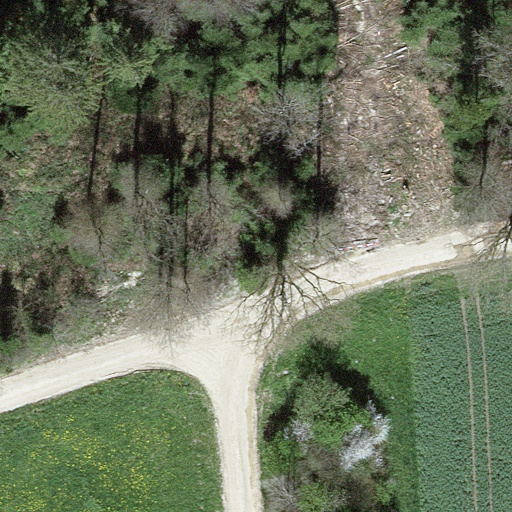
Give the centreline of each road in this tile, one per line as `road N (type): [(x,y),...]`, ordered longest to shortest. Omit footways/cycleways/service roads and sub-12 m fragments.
road 1 (track): [(0,397),(402,269),(511,251)]
road 2 (track): [(220,511),(203,332)]
